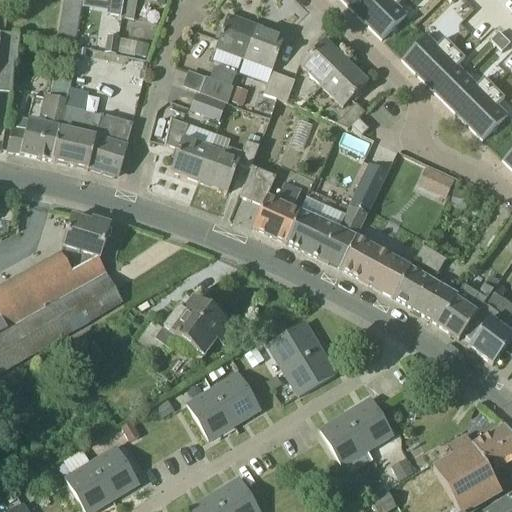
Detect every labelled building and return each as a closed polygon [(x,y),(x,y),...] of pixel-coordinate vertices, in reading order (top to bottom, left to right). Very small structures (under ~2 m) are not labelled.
[(75,46),(81,4),(81,3),(63,0),(56,43),(75,46)] [(108,0),(106,17),(121,19),(123,0),(108,0)] [(133,21),(136,0),(123,0),(121,19),(133,21)] [(339,0),(351,13),(362,0),(339,0)] [(362,0),(351,13),(369,31),(392,10),(383,1),(377,8),(368,0),(362,0)] [(436,20),(446,13),(436,0),(426,0),(423,2),(436,20)] [(369,31),(389,49),(405,33),(396,24),(402,18),(392,10),(369,31)] [(244,64),(257,29),(227,18),(215,53),(225,57),(221,68),(236,73),(240,62),(244,64)] [(498,23),(488,33),(496,41),(506,31),(498,23)] [(257,29),(244,64),(272,74),(284,39),(257,29)] [(511,37),(506,31),(496,41),(504,48),(511,41),(511,37)] [(0,95),(10,96),(13,66),(15,66),(18,38),(0,35),(0,95)] [(116,54),(118,41),(119,39),(107,37),(104,55),(115,57),(116,54)] [(320,90),(347,64),(324,42),(299,68),(320,90)] [(136,44),(133,57),(146,60),(149,47),(136,44)] [(403,63),(420,81),(442,58),(433,50),(428,56),(418,46),(403,63)] [(441,101),(458,83),(446,72),(451,66),(442,58),(420,81),(441,101)] [(342,112),(367,85),(347,64),(320,90),(342,112)] [(274,101),(283,79),(271,74),(263,97),(274,101)] [(283,79),(274,101),(286,106),(294,83),(283,79)] [(226,107),(233,90),(206,81),(201,97),(226,107)] [(441,101),(458,119),(482,94),(474,86),(467,93),(458,83),(441,101)] [(235,89),(229,104),(242,108),(247,94),(235,89)] [(458,119),(478,140),(497,121),(485,109),(491,103),(482,94),(458,119)] [(63,110),(64,110),(65,103),(44,97),(38,124),(28,122),(25,134),(10,131),(5,155),(19,157),(51,164),(63,110)] [(218,121),(223,108),(200,99),(195,113),(218,121)] [(358,122),(364,115),(355,106),(335,127),(348,131),(350,129),(351,130),(358,123),(358,122)] [(132,126),(64,110),(63,110),(51,164),(87,173),(88,172),(113,180),(114,179),(117,177),(119,177),(127,149),(126,148),(132,126)] [(198,185),(211,151),(182,140),(187,128),(169,121),(163,147),(177,152),(169,174),(198,185)] [(360,139),(368,132),(358,123),(351,130),(360,139)] [(509,169),(511,166),(511,135),(507,130),(488,150),(509,169)] [(245,145),(242,155),(227,150),(225,156),(211,151),(198,185),(227,195),(237,168),(249,173),(250,171),(258,150),(256,149),(246,146),(245,145)] [(347,209),(349,210),(366,218),(386,175),(368,166),(347,209)] [(272,180),(250,171),(249,173),(250,173),(239,200),(261,209),(252,231),(283,246),(299,214),(274,203),(264,199),(272,180)] [(453,183),(443,178),(434,197),(444,202),(453,183)] [(452,192),(450,210),(465,212),(468,195),(452,192)] [(351,213),(340,232),(317,222),(299,214),(283,246),(328,267),(338,271),(354,243),(365,219),(351,213)] [(0,378),(124,307),(104,273),(97,260),(109,227),(92,222),(91,225),(71,219),(61,250),(66,252),(0,289),(0,321),(6,333),(0,336),(0,378)] [(409,271),(354,243),(338,271),(381,295),(391,300),(409,271)] [(456,299),(455,299),(454,299),(409,271),(391,300),(435,327),(456,299)] [(483,286),(492,293),(499,283),(490,277),(483,286)] [(462,337),(493,296),(492,295),(493,293),(492,293),(483,286),(476,296),(463,287),(455,299),(456,299),(435,327),(458,343),(462,337)] [(492,295),(493,296),(499,301),(506,292),(498,286),(493,293),(492,295)] [(511,339),(489,322),(503,304),(493,296),(462,337),(471,345),(467,350),(492,368),(503,352),(511,359),(511,339)] [(226,349),(236,333),(193,302),(187,310),(182,306),(164,332),(149,322),(133,346),(154,361),(156,358),(162,349),(170,355),(179,342),(203,359),(215,341),(226,349)] [(319,352),(307,334),(303,326),(267,348),(282,374),(319,352)] [(249,366),(261,359),(256,350),(244,358),(249,366)] [(298,400),(334,378),(319,352),(282,374),(298,400)] [(220,379),(215,371),(207,376),(212,384),(220,379)] [(211,391),(233,428),(259,413),(237,376),(211,391)] [(271,394),(281,388),(276,379),(265,385),(271,394)] [(207,444),(233,428),(211,391),(185,407),(207,444)] [(166,401),(154,410),(161,421),(173,413),(166,401)] [(392,439),(376,412),(370,403),(344,418),(372,464),(386,455),(380,446),(392,439)] [(346,479),(372,464),(344,418),(319,434),(346,479)] [(139,438),(131,425),(120,431),(128,444),(139,438)] [(489,475),(511,462),(511,442),(504,429),(431,471),(455,511),(467,511),(500,494),(489,475)] [(89,466),(112,502),(137,487),(115,450),(89,466)] [(405,461),(390,470),(398,484),(413,476),(405,461)] [(82,511),(95,511),(112,502),(89,466),(63,481),(82,511)] [(256,511),(249,499),(239,482),(213,498),(221,511),(256,511)] [(391,511),(395,509),(386,493),(353,511),(391,511)] [(511,511),(511,495),(484,511),(511,511)] [(221,511),(213,498),(189,511),(221,511)]
